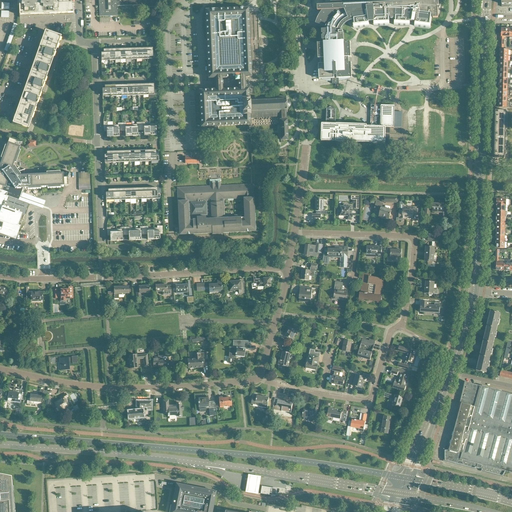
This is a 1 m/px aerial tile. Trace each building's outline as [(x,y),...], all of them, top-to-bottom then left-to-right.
[(2,0),(2,13),(10,14),(10,0),(2,0)] [(39,15),(38,0),(17,0),(18,6),(19,6),(19,18),(20,18),(20,15),(24,15),(39,15)] [(57,9),(56,0),(38,0),(39,15),(58,14),(58,9),(57,9)] [(71,5),(71,0),(56,0),(57,9),(58,9),(58,14),(73,13),(73,5),(71,5)] [(98,0),(99,17),(118,16),(118,6),(142,5),(143,8),(157,7),(156,0),(98,0)] [(347,63),(347,57),(351,57),(351,49),(351,42),(350,42),(346,42),(345,42),(344,34),(345,34),(344,33),(343,31),(341,31),(342,29),(343,28),(344,26),(345,25),(346,24),(347,27),(349,25),(348,23),(350,22),(351,21),(354,21),(354,28),(370,26),(369,26),(369,22),(374,22),(375,25),(374,25),(374,26),(390,25),(390,21),(389,15),(390,15),(390,16),(390,17),(391,18),(391,19),(392,19),(392,20),(393,19),(394,19),(394,18),(395,17),(395,16),(395,15),(395,21),(395,25),(410,26),(410,25),(410,22),(416,23),(415,26),(430,28),(431,25),(432,15),(433,15),(433,18),(437,18),(438,18),(438,17),(438,14),(438,5),(439,5),(438,0),(429,1),(429,0),(427,0),(428,1),(392,2),(392,0),(390,0),(391,2),(363,3),(363,0),(333,0),(331,2),(326,6),(325,5),(318,5),(318,10),(321,10),(322,10),(316,23),(320,25),(322,25),(326,27),(325,30),(322,30),(322,34),(324,34),(324,36),(322,36),(323,40),(324,40),(323,43),(318,43),(318,51),(318,53),(318,54),(318,59),(319,59),(319,58),(323,58),(323,62),(323,63),(323,64),(319,64),(319,79),(322,79),(327,81),(332,81),(333,84),(335,84),(337,84),(339,84),(339,81),(344,80),(350,78),(352,78),(351,62),(351,63),(347,63)] [(210,10),(205,10),(208,78),(208,79),(215,78),(215,84),(215,90),(223,89),(222,84),(222,78),(229,78),(234,78),(234,81),(238,81),(238,83),(238,88),(245,88),(245,85),(245,83),(244,77),(251,77),(251,66),(251,63),(250,63),(249,22),(249,19),(248,19),(248,8),(244,8),(210,10)] [(14,19),(4,51),(8,52),(18,20),(14,19)] [(510,37),(510,29),(509,29),(509,28),(507,28),(507,29),(502,29),(501,35),(500,35),(500,50),(508,50),(509,50),(509,48),(509,47),(506,47),(506,46),(504,46),(504,37),(510,37)] [(54,56),(58,43),(60,38),(61,36),(45,30),(44,33),(38,51),(54,56)] [(152,48),(147,48),(147,59),(155,59),(155,54),(153,54),(152,48)] [(109,60),(109,49),(103,50),(103,53),(101,53),(101,61),(109,60)] [(49,69),(54,56),(38,51),(33,65),(42,68),(42,67),(49,69)] [(44,83),(49,69),(42,67),(42,68),(33,65),(29,77),(44,83)] [(40,96),(44,83),(29,77),(24,90),(40,96)] [(154,85),(154,84),(148,84),(148,95),(156,95),(156,90),(158,90),(158,85),(154,85)] [(110,97),(110,86),(104,86),(105,89),(103,89),(102,89),(102,97),(110,97)] [(201,90),(199,90),(201,127),(249,125),(250,125),(250,118),(279,117),(280,125),(280,140),(288,140),(287,119),(286,119),(286,113),(287,113),(287,109),(288,108),(289,108),(289,107),(290,107),(290,106),(290,105),(290,103),(289,102),(288,101),(287,101),(286,100),(286,97),(249,98),(249,88),(245,88),(238,88),(230,89),(223,89),(215,90),(201,90)] [(35,109),(40,96),(24,90),(20,103),(27,106),(29,107),(35,109)] [(31,122),(35,109),(29,107),(27,106),(20,103),(12,123),(28,128),(31,122)] [(334,109),(334,108),(334,107),(333,107),(333,106),(332,106),(331,106),(330,106),(329,107),(329,108),(327,108),(326,124),(322,123),(322,129),(322,131),(321,141),(332,141),(336,141),(366,142),(385,143),(386,127),(394,127),(394,106),(371,105),(371,124),(370,126),(367,126),(367,125),(338,124),(336,124),(336,109),(334,109)] [(506,111),(501,111),(496,110),(495,126),(506,127),(506,111)] [(107,122),(103,122),(103,124),(103,130),(106,130),(107,136),(106,136),(106,137),(113,137),(113,125),(107,125),(107,124),(107,122)] [(141,129),(141,122),(136,123),(136,125),(131,125),(132,136),(138,136),(138,135),(138,129),(141,129)] [(150,135),(150,124),(145,124),(145,122),(141,122),(141,129),(144,129),(144,135),(144,136),(150,135)] [(155,124),(150,124),(150,135),(157,135),(156,128),(159,128),(159,130),(159,122),(155,122),(155,124)] [(122,129),(122,123),(118,123),(118,125),(113,125),(113,137),(120,136),(119,136),(119,129),(122,129)] [(132,136),(131,125),(126,125),(126,123),(122,123),(122,129),(125,129),(125,136),(132,136)] [(505,142),(506,127),(495,126),(495,142),(505,142)] [(28,187),(28,189),(60,187),(60,186),(64,185),(63,173),(60,173),(60,171),(46,172),(47,174),(24,175),(24,170),(20,171),(18,168),(17,168),(13,167),(14,162),(16,163),(20,150),(19,150),(20,147),(8,142),(6,146),(5,145),(1,158),(2,158),(0,164),(0,233),(16,239),(21,226),(18,225),(21,215),(24,216),(28,204),(30,204),(31,203),(32,201),(24,198),(23,201),(19,200),(23,188),(28,187)] [(505,158),(505,142),(495,142),(494,158),(505,158)] [(156,150),(150,150),(150,161),(158,161),(158,156),(156,156),(156,150)] [(113,163),(112,152),(107,152),(107,155),(105,155),(104,155),(105,163),(113,163)] [(220,234),(220,233),(252,231),(252,230),(255,230),(253,201),(253,189),(250,189),(250,185),(246,186),(246,185),(220,186),(220,182),(210,182),(210,187),(184,188),(184,189),(180,189),(180,192),(178,192),(180,234),(182,234),(182,235),(214,233),(214,234),(220,234)] [(157,194),(157,188),(151,188),(152,199),(160,199),(160,193),(157,194)] [(114,200),(114,189),(108,189),(108,193),(106,193),(106,201),(114,200)] [(312,214),(312,218),(321,218),(321,211),(323,211),(323,200),(315,199),(315,211),(316,211),(316,214),(312,214)] [(376,202),(374,211),(375,212),(380,213),(379,216),(389,219),(391,210),(382,208),(383,203),(379,203),(376,202)] [(400,216),(399,218),(403,218),(407,218),(413,218),(413,216),(413,215),(417,215),(417,212),(418,212),(418,211),(418,209),(417,209),(417,208),(404,208),(404,202),(400,202),(400,216)] [(425,208),(425,216),(430,216),(430,211),(433,211),(433,212),(435,212),(435,213),(443,213),(443,217),(449,217),(450,207),(444,207),(444,204),(433,204),(433,209),(430,208),(425,208)] [(339,207),(338,216),(348,216),(347,220),(352,220),(352,207),(347,207),(347,206),(346,205),(344,205),(343,206),(343,207),(339,207)] [(23,218),(20,224),(26,227),(29,221),(23,218)] [(154,239),(153,228),(148,228),(148,226),(144,227),(144,233),(147,233),(147,239),(147,240),(154,239)] [(157,228),(153,228),(154,239),(160,239),(160,232),(162,232),(163,234),(163,226),(157,226),(157,228)] [(126,233),(125,227),(121,227),(121,229),(116,229),(116,241),(123,240),(123,234),(126,233)] [(135,240),(135,229),(130,229),(129,227),(125,227),(126,233),(129,233),(129,240),(135,240)] [(144,233),(144,227),(140,227),(140,229),(135,229),(135,240),(142,240),(141,240),(141,233),(144,233)] [(116,241),(116,229),(111,230),(111,228),(107,228),(107,234),(110,234),(110,241),(116,241)] [(306,245),(305,255),(317,256),(317,254),(319,254),(320,253),(321,253),(323,245),(315,244),(315,246),(306,245)] [(367,246),(367,253),(378,254),(378,257),(381,257),(382,247),(367,246)] [(329,249),(328,256),(341,257),(341,267),(347,267),(348,248),(335,247),(335,249),(329,249)] [(388,247),(387,254),(387,260),(396,260),(396,257),(401,257),(401,250),(391,250),(391,247),(388,247)] [(434,247),(426,247),(425,261),(428,261),(428,265),(433,265),(434,247)] [(499,253),(504,253),(505,253),(505,252),(504,252),(505,250),(496,250),(495,262),(497,263),(499,262),(499,260),(499,253)] [(495,262),(495,266),(496,266),(496,270),(504,270),(504,260),(502,260),(499,260),(499,262),(497,263),(495,262)] [(303,270),(301,279),(309,281),(310,276),(311,276),(311,277),(315,277),(315,274),(315,272),(316,272),(316,269),(318,269),(318,265),(311,264),(310,271),(303,270)] [(360,292),(358,301),(359,301),(360,298),(377,301),(377,302),(381,303),(382,296),(381,296),(384,279),(370,277),(371,274),(364,273),(361,293),(360,292)] [(255,277),(251,277),(252,289),(253,289),(257,287),(264,287),(271,287),(270,282),(272,281),(273,279),(273,278),(272,278),(271,278),(270,278),(263,278),(263,279),(260,279),(260,281),(256,281),(255,277)] [(244,293),(243,279),(239,279),(240,281),(229,282),(230,290),(230,291),(234,291),(234,290),(238,290),(239,294),(244,293)] [(186,285),(176,286),(177,294),(187,293),(187,296),(192,296),(191,289),(190,289),(189,281),(186,282),(186,285)] [(201,284),(196,284),(197,291),(201,291),(209,290),(209,294),(222,293),(221,281),(217,281),(217,284),(213,284),(212,284),(211,283),(201,284)] [(333,292),(332,299),(337,300),(337,299),(346,300),(347,292),(341,291),(343,282),(335,281),(334,292),(333,292)] [(434,290),(434,282),(426,282),(426,283),(424,283),(423,286),(425,286),(425,293),(429,294),(429,295),(432,295),(432,294),(433,294),(437,294),(438,290),(434,290)] [(171,295),(170,286),(167,286),(167,284),(156,285),(156,292),(163,291),(163,295),(171,295)] [(109,292),(108,292),(108,296),(114,296),(114,299),(119,299),(119,295),(125,295),(125,294),(129,293),(132,293),(132,288),(129,288),(129,287),(114,287),(112,287),(112,286),(109,286),(109,292)] [(139,287),(135,287),(136,297),(141,297),(141,293),(146,293),(146,295),(150,295),(149,286),(139,286),(139,287)] [(0,294),(7,295),(8,289),(0,287),(0,294)] [(57,290),(53,290),(53,298),(57,298),(57,296),(61,296),(61,301),(60,301),(60,303),(60,305),(66,305),(66,301),(65,301),(65,299),(73,298),(72,287),(69,287),(69,289),(61,290),(61,292),(57,292),(57,290)] [(306,299),(311,299),(312,288),(300,287),(300,295),(299,295),(299,297),(299,298),(305,299),(306,299)] [(28,288),(24,288),(24,298),(28,298),(28,297),(31,297),(31,302),(42,302),(42,292),(31,292),(31,293),(28,293),(28,288)] [(421,301),(420,312),(440,313),(440,306),(440,303),(435,302),(434,306),(428,305),(429,302),(421,301)] [(491,311),(490,316),(489,318),(500,321),(500,319),(499,319),(500,313),(491,311)] [(499,325),(500,321),(489,318),(487,326),(497,328),(497,325),(499,325)] [(496,332),(497,328),(487,326),(485,333),(496,336),(497,332),(496,332)] [(293,339),(296,331),(300,333),(302,330),(295,327),(294,330),(289,328),(286,336),(293,339)] [(323,328),(322,332),(329,333),(327,344),(331,344),(334,330),(323,328)] [(493,343),(495,337),(496,337),(496,336),(485,333),(484,341),(493,343)] [(350,352),(352,342),(340,339),(337,338),(335,345),(339,345),(339,342),(344,343),(342,351),(343,350),(350,351),(349,352),(350,352)] [(362,339),(357,357),(370,360),(373,351),(372,351),(372,352),(365,351),(367,345),(374,347),(375,342),(376,341),(370,339),(369,341),(362,339)] [(244,357),(245,353),(245,350),(245,349),(251,349),(251,341),(233,340),(233,348),(230,347),(228,358),(228,359),(227,360),(227,361),(228,362),(228,363),(234,364),(235,356),(244,357)] [(492,349),(493,343),(484,341),(482,348),(493,351),(493,349),(492,349)] [(280,360),(279,365),(280,365),(288,367),(290,358),(289,358),(290,355),(295,356),(296,351),(291,350),(292,347),(283,345),(282,348),(286,349),(285,352),(283,352),(281,360),(281,361),(280,360)] [(412,363),(416,351),(408,348),(408,349),(400,347),(398,351),(407,354),(405,361),(404,365),(399,363),(398,367),(407,370),(409,365),(408,365),(409,362),(412,363)] [(492,354),(493,351),(482,348),(480,356),(490,358),(491,354),(492,354)] [(307,364),(306,368),(317,370),(318,365),(317,365),(319,358),(319,357),(320,357),(320,353),(315,352),(315,350),(311,349),(311,350),(308,364),(307,364)] [(203,367),(202,359),(200,359),(200,353),(194,354),(194,359),(188,360),(188,368),(190,368),(190,369),(193,369),(193,368),(203,367)] [(137,368),(137,360),(143,359),(144,368),(148,367),(147,354),(137,355),(137,354),(129,355),(130,369),(131,369),(134,369),(137,368)] [(174,367),(174,362),(167,361),(167,360),(167,356),(162,356),(159,357),(159,358),(152,358),(153,366),(156,366),(156,365),(158,365),(158,368),(165,368),(168,368),(168,367),(174,367)] [(489,361),(490,358),(480,356),(478,363),(489,366),(490,361),(489,361)] [(69,358),(59,359),(60,371),(70,370),(69,366),(69,364),(72,364),(72,357),(71,357),(69,358)] [(486,373),(488,367),(489,367),(489,366),(478,363),(477,371),(486,373)] [(343,386),(344,378),(342,378),(339,377),(340,372),(341,372),(342,368),(334,366),(333,371),(335,371),(334,376),(333,376),(331,383),(336,384),(336,385),(338,385),(338,384),(340,384),(340,386),(343,386)] [(362,388),(365,377),(356,375),(352,374),(349,384),(353,385),(356,386),(356,387),(357,387),(357,386),(362,388)] [(401,374),(400,378),(399,384),(395,383),(393,388),(405,391),(406,386),(405,385),(406,380),(408,380),(409,376),(401,374)] [(511,393),(480,385),(480,386),(466,382),(460,403),(462,403),(461,407),(459,406),(456,420),(457,420),(457,424),(456,423),(456,424),(455,428),(454,432),(453,436),(452,440),(451,440),(452,440),(451,444),(450,444),(451,444),(449,450),(445,450),(445,460),(475,468),(476,467),(482,469),(482,470),(503,476),(506,471),(511,472),(511,393)] [(41,402),(41,397),(42,397),(44,390),(40,389),(39,395),(30,395),(30,399),(27,398),(27,404),(33,404),(33,402),(41,402)] [(21,400),(23,390),(19,390),(19,393),(9,392),(7,401),(17,403),(18,403),(19,403),(20,403),(21,400)] [(400,407),(403,397),(396,395),(395,396),(385,392),(384,396),(394,400),(393,405),(400,407)] [(68,405),(64,399),(68,397),(66,394),(60,397),(61,400),(55,404),(60,411),(65,408),(64,407),(68,405)] [(267,408),(269,399),(269,398),(253,395),(252,404),(259,405),(259,407),(267,408)] [(231,406),(230,397),(222,398),(222,397),(219,397),(220,408),(223,407),(223,406),(226,405),(226,406),(231,406)] [(209,405),(208,398),(198,399),(195,400),(196,403),(198,403),(199,407),(199,409),(209,408),(210,415),(216,414),(215,405),(209,405)] [(275,399),(273,409),(275,410),(275,409),(281,411),(282,412),(282,411),(291,413),(292,408),(293,404),(285,402),(285,401),(275,399)] [(183,409),(183,405),(181,405),(181,403),(176,403),(176,407),(169,407),(168,408),(168,400),(163,401),(164,414),(168,414),(168,415),(177,415),(177,416),(182,416),(182,410),(183,409)] [(152,410),(152,401),(137,401),(137,407),(137,410),(128,411),(129,419),(144,417),(143,410),(143,407),(148,407),(148,410),(152,410)] [(319,414),(316,413),(316,411),(319,406),(315,405),(313,410),(313,411),(304,410),(304,413),(303,413),(303,414),(303,418),(312,419),(312,422),(317,423),(319,414)] [(346,422),(347,411),(343,411),(343,413),(338,412),(338,410),(328,408),(327,415),(327,417),(327,420),(332,422),(334,417),(341,419),(340,421),(346,422)] [(349,421),(347,429),(351,430),(351,427),(359,428),(359,431),(364,432),(364,430),(365,430),(365,428),(368,429),(368,425),(365,425),(367,415),(363,414),(361,421),(356,421),(356,420),(355,420),(352,420),(352,421),(349,421)] [(389,425),(391,417),(385,416),(383,424),(378,423),(377,427),(383,428),(382,432),(388,433),(389,429),(390,430),(391,426),(389,425)] [(0,511),(13,511),(13,504),(13,497),(12,492),(11,477),(0,474),(0,511)] [(264,477),(248,475),(247,479),(246,488),(245,492),(261,494),(263,482),(264,477)] [(211,511),(216,491),(176,484),(170,511),(211,511)] [(260,494),(261,494),(269,495),(271,495),(272,492),(270,492),(270,488),(272,488),(270,487),(270,488),(266,487),(262,486),(261,486),(261,487),(262,487),(261,490),(260,494)]
